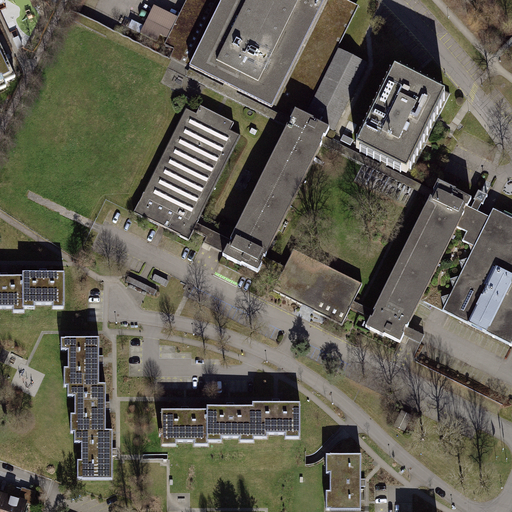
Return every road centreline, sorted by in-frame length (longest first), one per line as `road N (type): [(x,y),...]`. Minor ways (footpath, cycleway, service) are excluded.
road 1 (residential): [(281,360),(475,511)]
road 2 (residential): [(121,313),(185,323),(281,360)]
